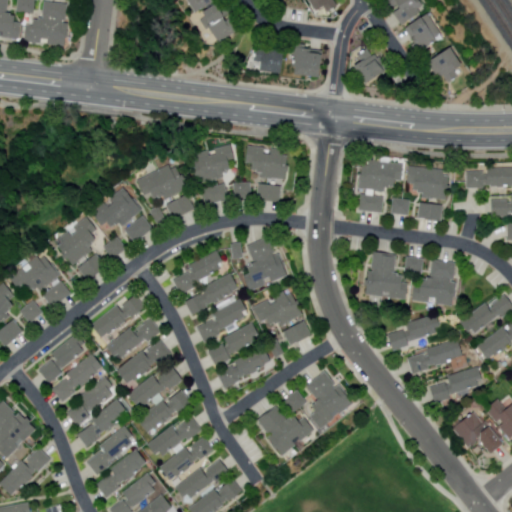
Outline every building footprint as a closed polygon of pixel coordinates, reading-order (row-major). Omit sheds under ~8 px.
[(11,0),(10,13),(13,14),(13,16),(18,16),(17,23),(24,24),(22,39),(0,36),(0,0),(11,0)] [(37,0),(36,14),(19,13),(20,0),(37,0)] [(217,0),(218,1),(198,14),(188,0),(217,0)] [(336,0),(341,7),(331,13),(327,7),(320,12),(312,0),(336,0)] [(384,0),(421,0),(426,6),(421,10),(423,13),(404,26),(396,14),(404,9),(401,5),(398,6),(396,3),(390,8),(384,0)] [(46,2),(70,5),(68,24),(70,24),(67,47),(27,42),(28,26),(36,27),(36,20),(41,21),(41,19),(45,19),(46,2)] [(220,4),(230,20),(235,18),(242,30),(222,43),(213,28),(209,30),(203,21),(209,17),(207,13),(220,4)] [(409,28),(430,14),(444,35),(438,39),(440,41),(424,52),(409,28)] [(299,44),(309,45),(309,49),(326,51),(323,79),(297,75),(298,68),(295,68),(299,44)] [(259,50),(268,51),(268,48),(275,49),(275,51),(288,53),(285,74),(264,71),(265,63),(257,62),(259,50)] [(435,57),(439,54),(441,57),(455,48),(466,66),(458,71),(462,77),(452,84),(447,76),(444,78),(442,74),(439,76),(430,64),(437,59),(435,57)] [(360,55),(370,49),(375,57),(378,55),(381,59),(383,57),(388,65),(386,67),(389,72),(370,84),(358,67),(365,62),(360,55)] [(234,145),(238,161),(232,162),(234,171),(225,174),(226,178),(203,185),(195,157),(211,152),(213,157),(219,155),(218,150),(234,145)] [(251,147),(267,149),(267,154),(274,155),(275,149),(286,151),(285,156),(290,157),(287,182),(263,179),(264,173),(260,173),(260,171),(255,171),(256,164),(249,163),(251,147)] [(371,166),(372,161),(383,162),(382,168),(390,169),(390,164),(407,165),(405,182),(398,181),(397,188),(393,187),(392,189),(388,188),(387,193),(361,190),(363,175),(365,175),(366,165),(371,166)] [(174,170),(179,168),(190,190),(168,201),(166,196),(158,200),(154,193),(147,196),(140,182),(172,167),(174,170)] [(447,171),(446,176),(452,177),(450,195),(449,195),(448,201),(424,199),(424,194),(413,193),(413,185),(408,184),(410,167),(447,171)] [(491,169),(511,169),(511,185),(507,186),(507,188),(494,188),(494,186),(488,186),(488,189),(469,189),(469,173),(487,172),(487,175),(491,175),(491,169)] [(254,183),(255,198),(237,199),(236,184),(254,183)] [(285,187),(283,203),(259,201),(261,184),(285,187)] [(228,185),(232,201),(209,207),(205,191),(228,185)] [(127,188),(145,211),(125,227),(123,224),(119,227),(118,225),(115,228),(111,223),(105,227),(95,214),(108,203),(112,208),(117,204),(113,199),(127,188)] [(364,195),(387,198),(385,214),(362,211),(364,195)] [(190,196),(198,210),(177,221),(169,207),(190,196)] [(396,200),(413,202),(411,217),(394,215),(396,200)] [(511,217),(495,217),(494,201),(511,201),(511,204),(511,217)] [(422,204),(446,206),(444,223),(428,221),(428,220),(420,219),(422,204)] [(161,207),(169,220),(160,225),(152,212),(161,207)] [(156,230),(138,244),(128,232),(146,217),(156,230)] [(76,267),(96,252),(93,248),(100,243),(95,236),(100,232),(90,218),(77,228),(80,233),(75,237),(71,233),(62,240),(66,245),(62,249),(76,267)] [(120,237),(130,250),(116,261),(106,248),(120,237)] [(251,246),(273,237),(280,254),(276,255),(277,257),(282,254),(284,259),(283,260),(290,277),(275,283),(273,278),(266,281),(268,286),(253,292),(246,275),(253,273),(250,265),(257,262),(251,246)] [(244,244),(246,259),(236,261),(234,245),(244,244)] [(229,247),(233,261),(241,258),(237,245),(229,247)] [(192,265),(220,251),(225,262),(221,265),(224,270),(198,283),(201,289),(185,298),(176,280),(195,271),(192,265)] [(399,256),(397,274),(401,275),(401,276),(405,276),(404,284),(410,284),(408,301),(368,296),(371,273),(373,273),(376,253),(399,256)] [(80,270),(99,255),(110,268),(91,283),(80,270)] [(43,293),(63,277),(47,258),(43,261),(40,257),(12,279),(27,298),(39,288),(43,293)] [(426,260),(424,275),(407,273),(409,258),(426,260)] [(459,264),(456,284),(459,284),(457,300),(460,301),(458,308),(438,305),(439,299),(431,298),(430,305),(414,302),(416,286),(423,287),(424,280),(430,281),(430,278),(433,279),(436,261),(459,264)] [(205,289),(234,274),(242,290),(226,298),(227,300),(216,305),(215,304),(209,307),(210,309),(195,317),(187,303),(202,296),(203,298),(208,296),(205,289)] [(45,297),(64,282),(74,295),(55,310),(45,297)] [(0,289),(7,284),(18,298),(14,300),(18,305),(12,310),(13,311),(10,314),(12,317),(0,326),(0,289)] [(290,297),(295,295),(306,316),(283,327),(282,324),(278,326),(277,324),(273,326),(270,320),(263,324),(256,309),(271,302),(273,307),(280,303),(277,297),(287,292),(290,297)] [(492,304),(506,294),(511,301),(511,313),(504,319),(502,317),(478,335),(475,331),(471,334),(463,323),(489,304),(493,310),(496,309),(492,304)] [(138,296),(148,308),(134,319),(133,317),(127,322),(128,323),(111,336),(110,335),(104,339),(94,326),(119,306),(122,309),(138,296)] [(243,300),(249,311),(245,314),(248,319),(221,333),(223,336),(207,344),(199,329),(215,321),(216,324),(221,321),(217,313),(243,300)] [(22,312),(36,301),(46,314),(32,325),(22,312)] [(440,316),(443,328),(437,329),(439,335),(410,343),(411,348),(396,352),(391,336),(406,331),(407,334),(411,333),(408,325),(440,316)] [(139,331),(153,319),(164,333),(150,344),(148,341),(124,359),(121,355),(117,358),(109,348),(133,329),(138,335),(141,333),(139,331)] [(0,338),(0,334),(16,321),(26,333),(8,348),(0,338)] [(286,333),(307,322),(314,337),(293,347),(286,333)] [(261,335),(256,338),(259,343),(232,357),(234,360),(219,368),(212,353),(226,346),(227,348),(231,346),(227,339),(256,324),(261,335)] [(511,329),(511,328),(511,327),(511,346),(510,348),(511,351),(498,361),(495,357),(490,360),(480,348),(506,327),(510,332),(511,330),(511,329)] [(88,345),(83,348),(87,353),(63,371),(65,374),(52,385),(41,372),(55,361),(57,363),(59,361),(54,355),(80,335),(88,345)] [(151,352),(163,341),(174,355),(160,367),(157,364),(153,368),(155,369),(132,388),(119,372),(145,351),(150,359),(154,356),(151,352)] [(271,345),(280,341),(287,355),(278,359),(271,345)] [(429,350),(460,341),(465,357),(455,360),(455,362),(438,368),(437,366),(431,368),(432,370),(415,376),(410,360),(427,354),(428,358),(431,357),(429,350)] [(274,362),(267,366),(268,369),(249,379),(248,376),(242,379),(243,382),(228,390),(220,374),(235,367),(237,370),(240,368),(237,362),(266,347),(274,362)] [(105,369),(99,373),(101,375),(84,388),(83,386),(77,391),(79,393),(65,403),(55,390),(69,380),(71,382),(74,380),(69,375),(95,355),(105,369)] [(161,378),(175,367),(186,381),(173,392),(170,389),(147,408),(143,403),(139,406),(130,396),(155,376),(161,384),(164,381),(161,378)] [(481,368),(484,380),(479,381),(481,387),(452,396),(453,400),(437,405),(432,389),(448,384),(449,387),(453,385),(450,377),(481,368)] [(309,387),(328,373),(338,386),(336,388),(337,390),(342,386),(356,405),(342,416),(338,412),(333,415),(337,420),(323,430),(313,417),(319,412),(315,407),(319,404),(318,403),(320,401),(309,387)] [(116,387),(112,390),(115,394),(90,414),(93,417),(80,427),(70,415),(83,404),(86,407),(89,405),(83,397),(108,377),(116,387)] [(169,402),(184,390),(194,403),(180,414),(179,412),(173,417),(174,418),(157,431),(156,430),(150,435),(140,421),(166,401),(171,407),(172,406),(169,402)] [(286,402),(300,391),(310,403),(296,414),(286,402)] [(130,414),(124,418),(126,420),(109,433),(108,432),(102,436),(103,438),(90,448),(80,436),(93,426),(95,428),(98,425),(94,420),(120,400),(130,414)] [(509,411),(511,408),(511,439),(503,428),(507,424),(503,420),(500,423),(489,411),(501,401),(509,411)] [(18,418),(22,414),(28,420),(30,419),(34,423),(32,425),(38,430),(10,460),(0,450),(0,446),(3,443),(0,440),(0,435),(3,432),(0,429),(0,408),(6,402),(18,414),(16,416),(18,418)] [(279,407),(290,421),(297,416),(302,422),(306,419),(316,432),(304,442),(301,438),(295,442),(299,446),(285,457),(271,439),(272,437),(260,422),(279,407)] [(472,450),(456,430),(471,418),(473,420),(479,415),(487,425),(489,423),(507,445),(494,456),(487,446),(488,445),(484,440),(472,450)] [(181,429),(194,418),(205,431),(192,442),(189,439),(165,458),(162,454),(158,457),(150,446),(175,426),(181,433),(183,431),(181,429)] [(135,437),(131,440),(134,445),(111,464),(113,467),(100,477),(90,464),(103,454),(105,456),(107,454),(102,448),(128,428),(135,437)] [(193,449),(207,438),(216,451),(203,462),(201,460),(195,464),(197,465),(179,479),(178,478),(173,482),(167,475),(165,471),(162,468),(188,448),(192,453),(195,451),(193,449)] [(29,462),(42,449),(54,461),(41,474),(39,472),(34,477),(36,478),(20,493),(19,492),(14,497),(2,485),(25,462),(29,466),(32,464),(29,462)] [(149,464),(143,469),(144,470),(125,485),(123,483),(119,486),(122,489),(109,499),(99,486),(112,476),(114,478),(117,476),(113,471),(139,451),(149,464)] [(222,461),(232,473),(219,484),(217,482),(194,501),(190,496),(186,499),(178,489),(203,469),(206,474),(222,461)] [(158,484),(154,488),(157,492),(133,511),(134,511),(112,511),(126,501),(128,503),(130,501),(125,495),(151,475),(158,484)] [(223,491),(236,480),(245,492),(231,502),(230,501),(224,505),(225,507),(218,511),(192,511),(191,510),(217,490),(222,496),(225,493),(223,491)] [(175,509),(171,511),(142,511),(164,496),(175,509)]
